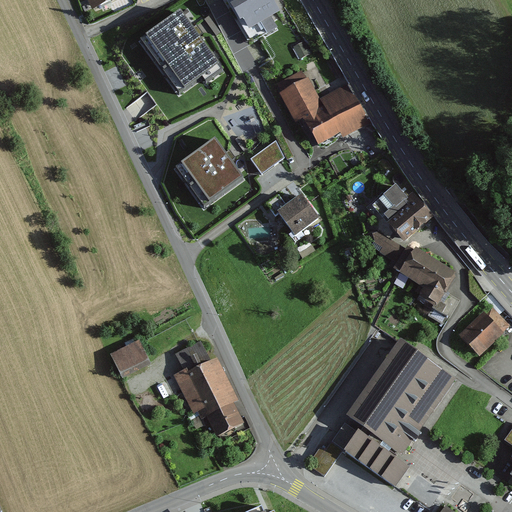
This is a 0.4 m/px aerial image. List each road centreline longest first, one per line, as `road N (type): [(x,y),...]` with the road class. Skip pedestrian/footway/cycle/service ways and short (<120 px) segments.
road 1 (primary): [(511,292),(437,201),(313,0)]
road 2 (residential): [(182,259),(78,36)]
road 3 (residential): [(270,474),(271,455),(182,259)]
road 4 (residential): [(343,144),(182,259)]
road 5 (residential): [(270,474),(238,474),(146,511)]
